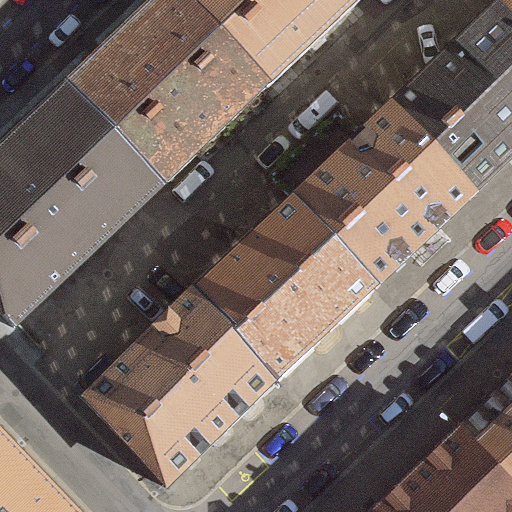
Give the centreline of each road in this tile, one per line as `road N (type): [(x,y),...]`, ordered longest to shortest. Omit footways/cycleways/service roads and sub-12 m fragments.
road 1 (residential): [(250,511),(511,265)]
road 2 (unclassified): [(0,376),(126,511)]
